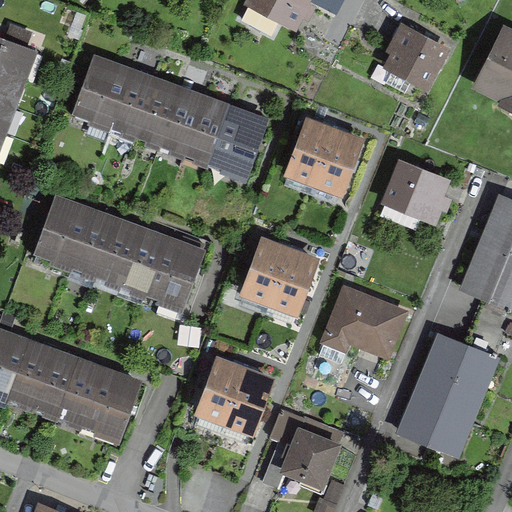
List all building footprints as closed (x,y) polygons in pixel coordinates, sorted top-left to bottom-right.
[(315,0),(251,0),(249,6),(300,31),(315,0)] [(454,49),(405,23),(383,63),(432,89),(454,49)] [(511,105),(511,29),(509,27),(477,88),(511,105)] [(0,157),(41,51),(0,35),(0,157)] [(127,68),(97,57),(75,120),(105,130),(127,68)] [(157,78),(127,68),(105,130),(134,140),(157,78)] [(186,89),(157,78),(134,140),(164,151),(186,89)] [(216,99),(186,89),(164,151),(194,161),(216,99)] [(246,110),(216,99),(194,161),(223,172),(246,110)] [(275,120),(246,110),(223,172),(253,182),(275,120)] [(334,131),(307,122),(289,171),(315,181),(334,131)] [(361,141),(334,131),(315,181),(341,190),(361,141)] [(452,183),(399,163),(383,205),(435,226),(452,183)] [(511,198),(503,194),(460,289),(511,311),(511,198)] [(90,207),(60,196),(37,261),(67,271),(90,207)] [(120,217),(90,207),(67,271),(97,282),(120,217)] [(150,228),(120,217),(97,282),(127,292),(150,228)] [(180,238),(150,228),(127,292),(157,303),(180,238)] [(210,249),(180,238),(157,303),(187,313),(210,249)] [(289,251),(263,241),(244,291),(270,300),(289,251)] [(316,260),(289,251),(270,300),(296,310),(316,260)] [(409,311),(346,284),(322,339),(356,354),(359,347),(388,360),(409,311)] [(28,338),(0,327),(0,397),(4,399),(28,338)] [(502,359),(439,335),(399,438),(461,462),(502,359)] [(57,349),(28,338),(4,399),(34,410),(57,349)] [(87,360),(57,349),(34,410),(63,422),(87,360)] [(278,378),(223,358),(201,417),(257,437),(278,378)] [(116,372),(87,360),(63,422),(93,433),(116,372)] [(146,383),(116,372),(93,433),(122,444),(146,383)] [(347,444),(305,427),(286,472),(328,489),(347,444)] [(65,511),(41,502),(36,511),(65,511)]
